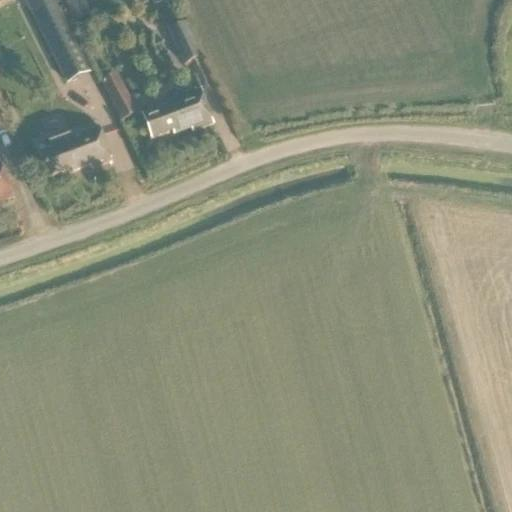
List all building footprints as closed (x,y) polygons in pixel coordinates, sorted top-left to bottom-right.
[(52,0),(23,0),(55,62),(78,51),(52,0)] [(63,0),(74,26),(91,19),(83,0),(63,0)] [(202,59),(185,24),(167,33),(183,68),(202,59)] [(101,84),(123,124),(138,115),(116,76),(101,84)] [(213,126),(201,91),(169,103),(170,107),(142,117),(151,142),(172,134),(173,137),(191,131),(192,134),(213,126)] [(112,164),(100,129),(70,140),(68,133),(47,141),(50,151),(40,154),(49,180),(71,172),(72,175),(89,168),(90,171),(112,164)] [(0,204),(13,200),(1,165),(0,165),(0,204)]
